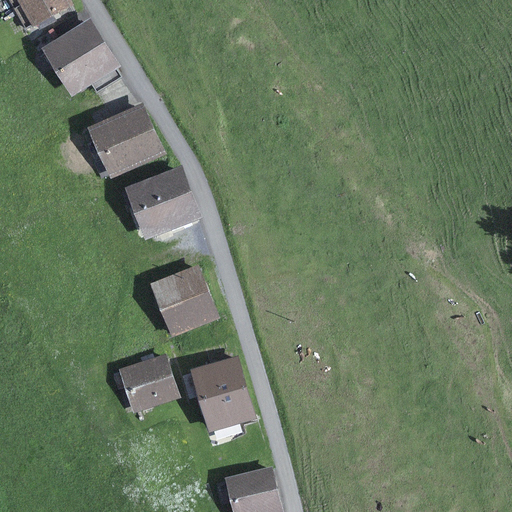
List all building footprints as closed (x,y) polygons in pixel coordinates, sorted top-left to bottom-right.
[(72,4),(70,0),(16,0),(29,25),(72,4)] [(94,22),(50,49),(79,96),(123,70),(94,22)] [(168,151),(148,106),(91,132),(112,177),(168,151)] [(201,220),(183,169),(130,189),(148,239),(201,220)] [(220,315),(203,267),(156,284),(174,332),(220,315)] [(181,399),(170,357),(126,369),(138,411),(181,399)] [(195,369),(204,401),(248,389),(240,357),(195,369)] [(256,419),(248,389),(204,401),(211,430),(256,419)] [(280,511),(274,476),(237,482),(241,511),(280,511)]
